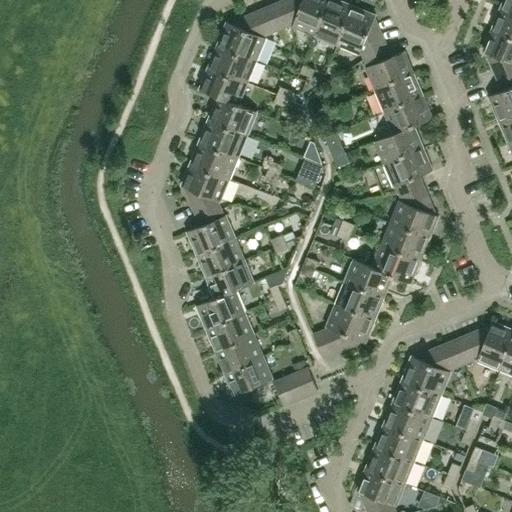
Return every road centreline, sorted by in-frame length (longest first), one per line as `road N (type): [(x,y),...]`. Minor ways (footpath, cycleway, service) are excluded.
road 1 (residential): [(374,385),(267,428),(212,404),(172,311),(168,240),(150,199),(183,114),(176,85),(217,0)]
road 2 (residential): [(493,277),(453,185),(461,161),(452,139),(462,108),(438,52),(443,40)]
road 3 (residential): [(374,385),(395,332),(482,297),(493,277)]
road 4 (residential): [(339,511),(330,491),(374,385)]
